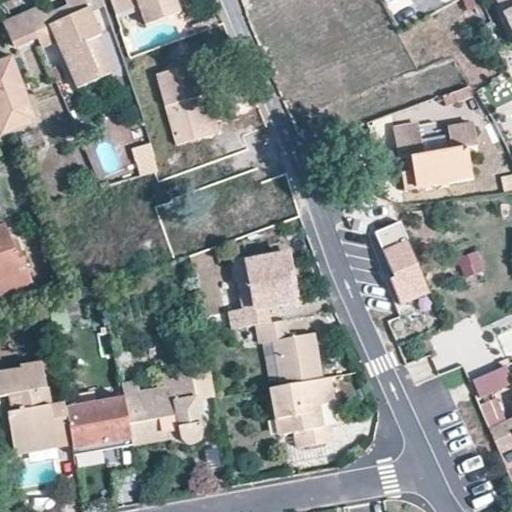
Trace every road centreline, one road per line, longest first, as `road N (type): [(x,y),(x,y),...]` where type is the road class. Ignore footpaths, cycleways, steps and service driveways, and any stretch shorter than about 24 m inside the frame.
road 1 (residential): [(428,471),(228,0)]
road 2 (residential): [(227,511),(428,471)]
